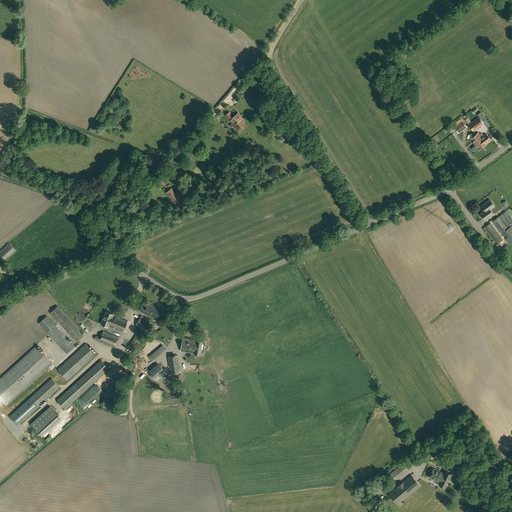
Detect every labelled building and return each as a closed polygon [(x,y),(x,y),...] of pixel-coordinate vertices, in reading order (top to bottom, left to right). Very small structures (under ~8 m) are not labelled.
[(231,122),(238,130),(246,123),(240,117),(240,116),(238,113),(234,117),(230,112),(226,116),(231,122)] [(483,121),(486,119),(481,112),(477,114),(483,121)] [(470,122),(468,118),(465,115),(462,117),(468,124),(470,122)] [(474,131),(484,123),(479,117),(469,125),(474,131)] [(467,129),(462,124),(454,130),(459,135),(467,129)] [(292,136),(289,132),(279,137),(282,142),(292,136)] [(484,146),(485,145),(491,140),(486,134),(484,136),(481,133),(480,134),(479,133),(476,135),(484,146)] [(484,146),(476,135),(471,139),(479,150),(484,146)] [(184,204),(172,188),(166,193),(178,209),(184,204)] [(490,200),(482,205),(486,210),(489,208),(490,210),(495,206),(490,200)] [(489,208),(481,214),(485,220),(493,214),(490,210),(489,208)] [(511,218),(509,215),(506,218),(502,221),(507,227),(511,222),(511,218)] [(507,227),(502,221),(499,216),(493,221),(502,233),(508,229),(507,227)] [(490,223),(486,226),(490,232),(494,229),(490,223)] [(511,226),(502,233),(509,243),(511,241),(511,226)] [(503,239),(494,229),(490,232),(498,243),(503,239)] [(16,250),(10,243),(0,251),(0,263),(0,264),(16,250)] [(155,318),(160,310),(148,304),(147,307),(145,306),(144,307),(141,306),(139,310),(149,316),(150,315),(155,318)] [(77,341),(84,335),(58,306),(50,312),(77,341)] [(123,332),(127,321),(113,315),(113,314),(106,311),(101,324),(109,327),(109,326),(123,332)] [(150,334),(156,324),(141,315),(135,325),(150,334)] [(55,325),(47,316),(39,323),(47,332),(55,325)] [(74,346),(55,325),(47,332),(67,353),(74,346)] [(102,332),(100,336),(100,337),(95,335),(94,339),(96,340),(115,348),(119,337),(104,331),(103,333),(102,332)] [(200,355),(203,341),(197,340),(183,337),(180,350),(195,353),(194,354),(200,355)] [(67,380),(96,354),(86,344),(57,369),(67,380)] [(0,400),(1,399),(6,405),(52,363),(36,346),(0,379),(0,400)] [(154,361),(167,350),(163,346),(150,357),(154,361)] [(171,373),(181,372),(178,355),(168,357),(171,373)] [(65,409),(109,368),(101,360),(57,400),(65,409)] [(168,374),(165,370),(158,362),(149,371),(155,380),(158,383),(161,380),(168,374)] [(39,406),(60,387),(52,378),(31,397),(39,406)] [(50,406),(31,424),(39,433),(59,416),(50,406)] [(411,466),(406,460),(391,473),(395,479),(411,466)] [(444,473),(433,468),(429,477),(439,482),(438,485),(445,489),(452,475),(445,471),(444,473)] [(398,487),(389,494),(398,504),(420,486),(411,476),(403,483),(398,487)] [(377,496),(390,486),(384,478),(372,489),(377,496)]
